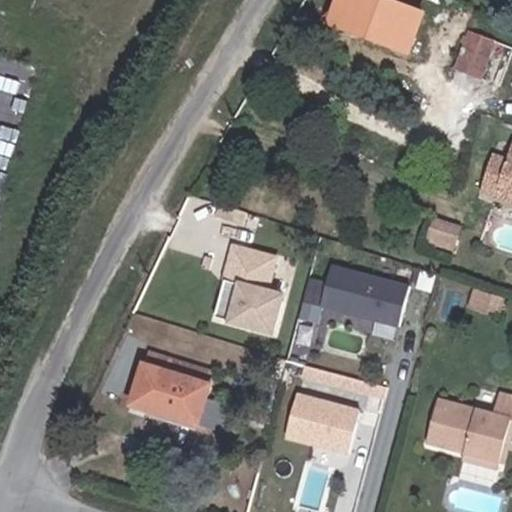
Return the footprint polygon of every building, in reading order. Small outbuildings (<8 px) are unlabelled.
[(335,43),(404,72),(421,30),(352,2),(335,43)] [(453,92),(479,102),(497,59),(471,49),(453,92)] [(479,102),(490,107),(507,64),(497,59),(479,102)] [(511,149),(506,148),(501,163),(481,158),(469,195),(485,199),(489,186),(511,193),(511,149)] [(511,206),(511,193),(489,186),(485,199),(511,206)] [(418,253),(442,259),(447,238),(423,233),(418,253)] [(261,252),(220,240),(200,311),(257,327),(268,290),(251,285),(261,252)] [(387,333),(398,293),(320,272),(309,313),(387,333)] [(476,319),(482,298),(463,293),(457,313),(476,319)] [(124,407),(197,428),(211,384),(138,363),(124,407)] [(334,457),(345,416),(283,400),(272,441),(334,457)] [(472,489),(480,491),(492,449),(507,452),(511,433),(511,430),(483,424),(477,445),(420,430),(412,460),(447,470),(475,478),(472,489)] [(444,481),(472,489),(475,478),(447,470),(444,481)]
